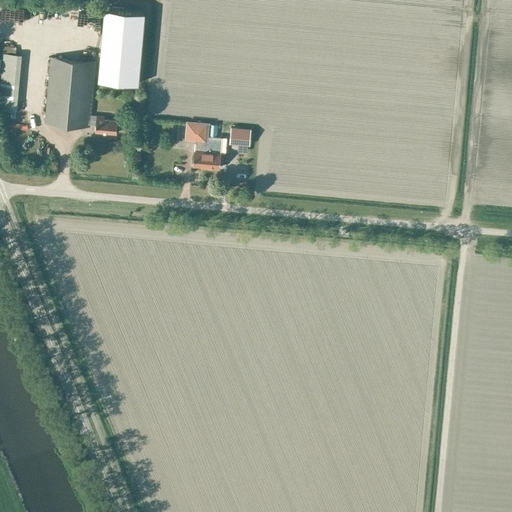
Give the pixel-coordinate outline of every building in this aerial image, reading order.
[(58,16),(58,8),(6,5),(5,11),(4,11),(4,22),(54,25),(54,15),(58,16)] [(145,12),(104,8),(97,79),(137,84),(145,12)] [(22,54),(17,54),(17,47),(4,46),(4,53),(0,92),(0,109),(17,112),(22,54)] [(96,115),(92,115),(96,60),(51,56),(45,122),(91,126),(91,125),(96,125),(95,131),(117,133),(118,119),(105,118),(105,115),(96,115)] [(193,165),(206,166),(210,124),(187,122),(186,139),(200,140),(200,143),(195,143),(195,151),(194,151),(193,165)] [(231,127),(229,143),(249,145),(251,129),(231,127)] [(209,136),(206,166),(220,167),(221,153),(222,137),(209,136)]
